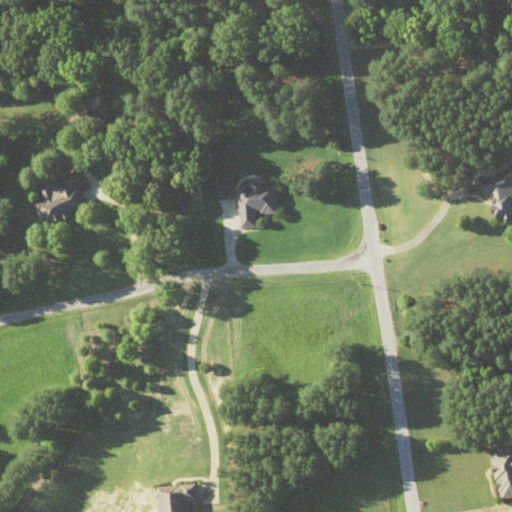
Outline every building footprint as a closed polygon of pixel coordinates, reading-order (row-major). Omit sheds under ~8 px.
[(84,108),(84,122),(105,122),(105,108),(84,108)] [(511,217),(511,161),(485,166),(491,195),(495,194),(500,220),(511,217)] [(48,231),(89,207),(73,180),(32,205),(48,231)] [(276,181),(238,182),(239,230),(257,229),(256,213),(276,213),(276,181)] [(188,511),(188,501),(194,501),(194,486),(157,487),(157,511),(188,511)]
